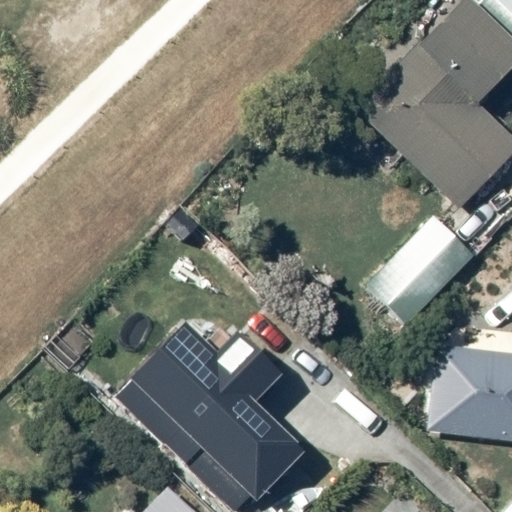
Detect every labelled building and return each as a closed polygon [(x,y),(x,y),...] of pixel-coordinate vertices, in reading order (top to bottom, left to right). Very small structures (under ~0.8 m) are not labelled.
[(511,0),(486,0),(474,13),(511,48),(511,0)] [(511,64),(511,53),(458,3),(353,113),(456,211),(511,152),(511,145),(471,107),(511,64)] [(474,265),(429,221),(363,289),(408,332),(474,265)] [(271,382),(225,338),(206,357),(176,329),(109,399),(227,511),(235,511),(242,505),(247,510),(295,460),(243,411),(271,382)] [(511,445),(511,358),(431,350),(422,435),(511,445)]
